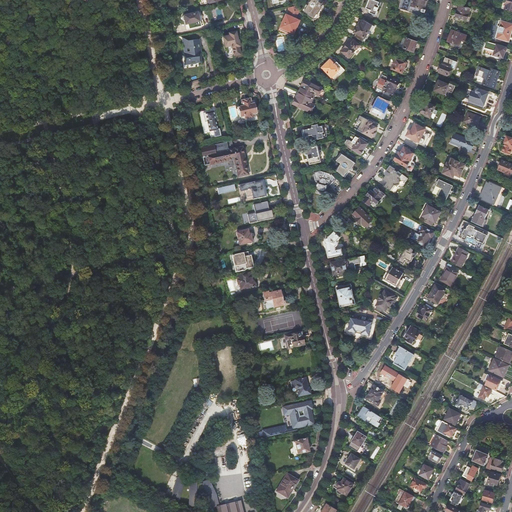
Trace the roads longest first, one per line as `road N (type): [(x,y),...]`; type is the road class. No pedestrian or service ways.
road 1 (residential): [(511,83),(411,303),(358,380),(343,388)]
road 2 (track): [(83,511),(187,252)]
road 3 (residential): [(447,0),(385,148),(322,220),(301,227)]
road 4 (track): [(139,0),(186,204),(187,252)]
road 5 (track): [(0,291),(187,252)]
road 6 (secondary): [(301,227),(267,74)]
road 7 (track): [(176,253),(132,108)]
road 8 (secondary): [(305,511),(332,455),(343,388)]
road 9 (secondary): [(333,394),(329,443),(298,511)]
road 10 (track): [(132,108),(109,18),(86,0)]
road 11 (residential): [(496,416),(467,436),(427,511)]
